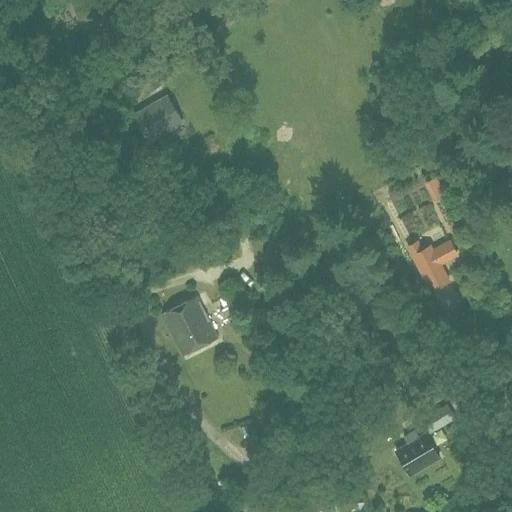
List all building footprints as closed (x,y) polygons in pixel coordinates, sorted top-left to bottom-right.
[(98,26),(95,18),(103,14),(96,0),(71,0),(85,32),(98,26)] [(183,122),(168,96),(135,114),(149,140),(183,122)] [(195,268),(211,260),(201,240),(185,248),(195,268)] [(417,242),(408,247),(431,291),(449,281),(440,264),(457,255),(450,241),(433,251),(430,246),(422,250),(417,242)] [(300,276),(324,264),(318,254),(313,256),(310,251),(292,260),(300,276)] [(182,354),(218,336),(197,295),(162,313),(182,354)] [(448,405),(421,421),(429,434),(456,418),(448,405)] [(412,470),(439,454),(427,434),(420,438),(415,429),(403,436),(408,445),(400,449),(412,470)] [(511,480),(502,488),(511,501),(511,480)]
